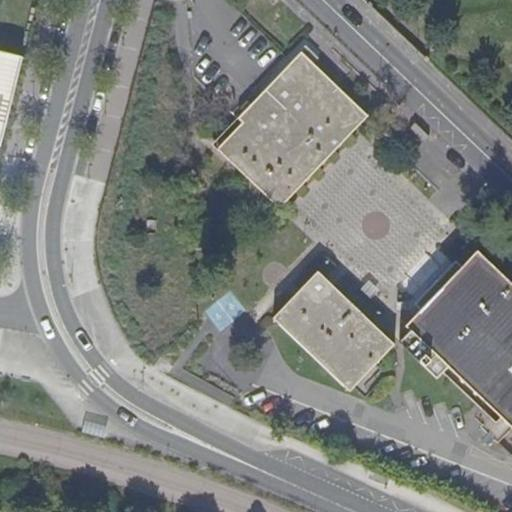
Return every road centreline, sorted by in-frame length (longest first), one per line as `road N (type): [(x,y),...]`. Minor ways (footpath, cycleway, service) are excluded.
road 1 (secondary): [(370,511),(139,401),(104,373),(63,310),(50,229),(108,0)]
road 2 (secondary): [(83,0),(27,232),(44,320),(87,387),(127,421),(330,511)]
road 3 (secondary): [(327,0),(511,174)]
